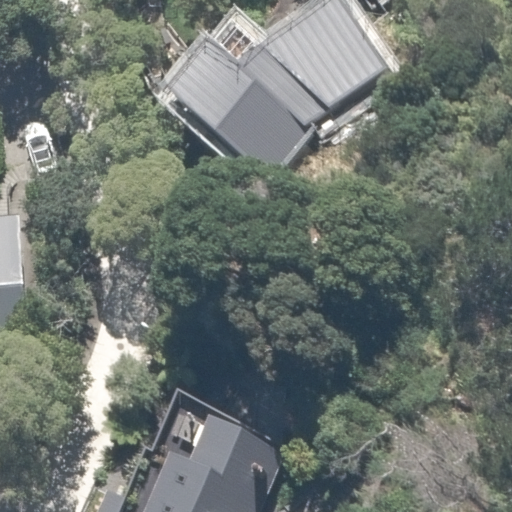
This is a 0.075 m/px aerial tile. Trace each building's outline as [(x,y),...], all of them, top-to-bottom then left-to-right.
[(367,0),(377,13),(394,0),(367,0)] [(236,63),(184,115),(272,187),(331,114),(343,119),(398,78),(354,14),(261,83),(236,63)] [(0,161),(0,395),(18,394),(14,350),(40,347),(37,226),(20,227),(15,177),(1,176),(0,161)] [(346,304),(278,304),(278,390),(346,390),(346,304)] [(270,511),(295,455),(194,405),(148,504),(107,490),(97,511),(270,511)]
